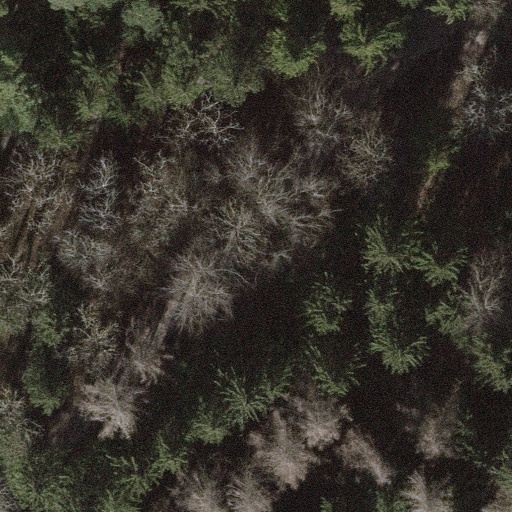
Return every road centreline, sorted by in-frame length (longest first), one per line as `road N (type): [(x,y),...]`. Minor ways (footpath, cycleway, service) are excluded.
road 1 (unclassified): [(0,509),(377,84),(485,0)]
road 2 (track): [(377,84),(0,122)]
